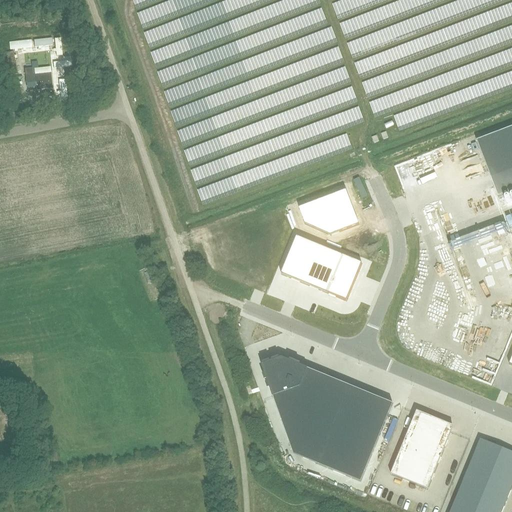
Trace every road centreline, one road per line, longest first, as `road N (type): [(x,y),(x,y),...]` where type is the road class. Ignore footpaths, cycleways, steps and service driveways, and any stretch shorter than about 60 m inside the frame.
road 1 (residential): [(246,511),(233,413),(189,285)]
road 2 (residential): [(374,177),(399,247),(362,355)]
road 3 (unclassified): [(189,285),(127,109)]
road 4 (residential): [(362,355),(511,417)]
road 5 (residential): [(241,306),(362,355)]
road 6 (unclassified): [(0,133),(127,109)]
